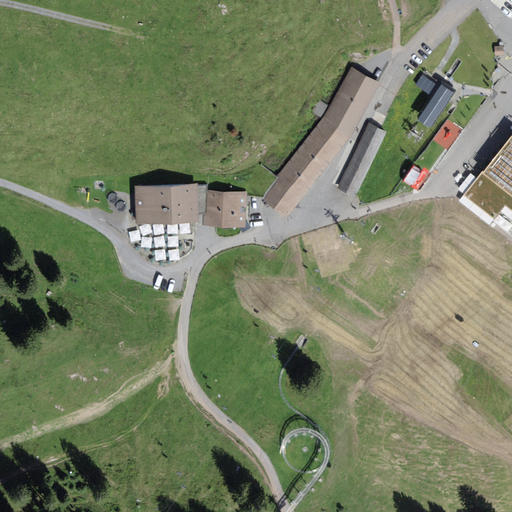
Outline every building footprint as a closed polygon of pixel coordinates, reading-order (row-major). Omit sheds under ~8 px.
[(289,216),(351,137),(382,82),(354,66),(325,117),(263,195),(289,216)] [(437,83),(422,73),(415,84),(430,93),(437,83)] [(444,81),(442,80),(418,115),(420,117),(427,122),(429,123),(432,124),(456,89),(454,88),(444,81)] [(357,195),(388,130),(371,123),(340,187),(357,195)] [(511,130),(485,165),(481,169),(463,193),(494,218),(505,204),(511,209),(511,130)] [(197,182),(135,183),(135,220),(199,219),(199,210),(204,210),(205,190),(205,185),(197,186),(197,182)] [(247,190),(205,190),(204,210),(204,222),(246,225),(247,190)] [(158,248),(158,260),(180,261),(181,228),(143,226),(143,248),(158,248)]
